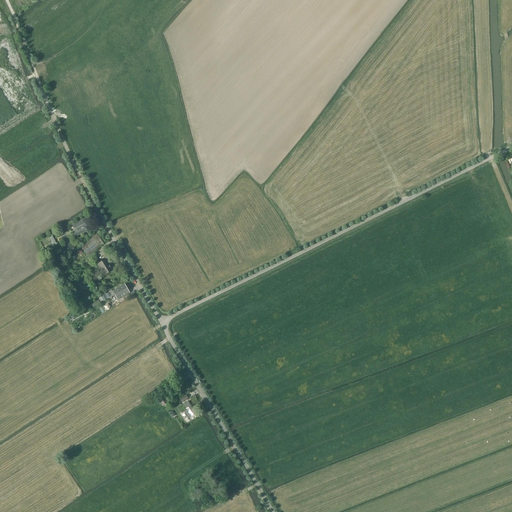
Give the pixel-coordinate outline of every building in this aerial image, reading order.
[(74,233),(76,237),(86,231),(85,228),(87,227),(84,219),(73,225),(76,232),(74,233)] [(82,247),(87,255),(104,244),(97,234),(89,239),(90,241),(82,247)] [(106,259),(98,264),(103,274),(112,270),(106,259)] [(124,284),(113,291),(118,299),(129,293),(124,284)] [(186,409),(184,410),(188,418),(192,415),(193,415),(194,415),(194,414),(195,413),(188,401),(184,404),(186,409)]
